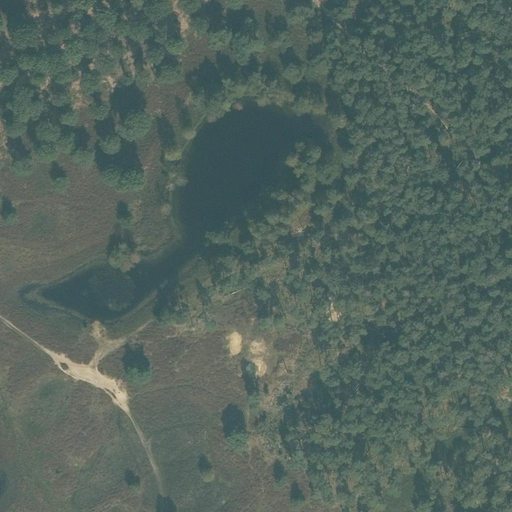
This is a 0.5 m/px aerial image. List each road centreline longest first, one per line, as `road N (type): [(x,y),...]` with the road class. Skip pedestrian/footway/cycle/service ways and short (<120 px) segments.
road 1 (track): [(511,188),(315,0)]
road 2 (track): [(0,318),(121,397),(148,450),(161,511)]
